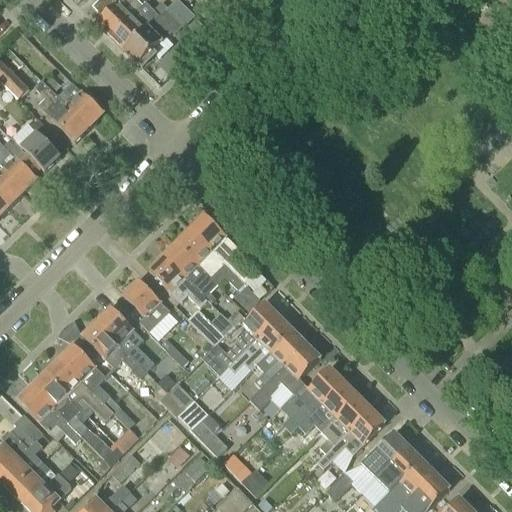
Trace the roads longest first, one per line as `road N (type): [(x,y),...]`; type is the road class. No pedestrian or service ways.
road 1 (residential): [(511,479),(181,152)]
road 2 (residential): [(0,325),(181,152)]
road 3 (residential): [(181,152),(29,0)]
road 4 (residential): [(181,152),(328,0)]
